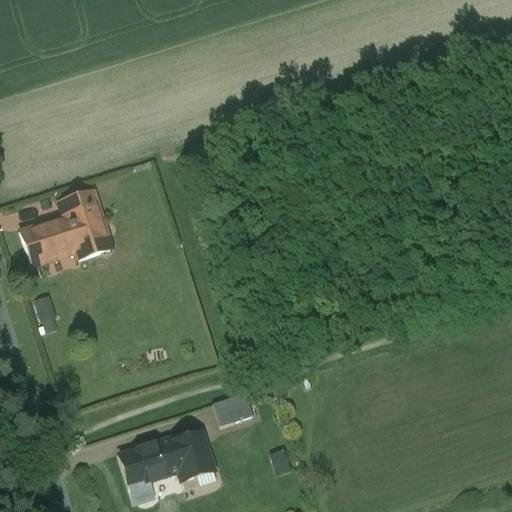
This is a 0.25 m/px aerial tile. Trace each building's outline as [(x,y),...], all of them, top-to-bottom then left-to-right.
[(91,196),(59,206),(64,221),(95,211),(91,196)] [(64,221),(19,235),(31,271),(76,257),(78,264),(100,257),(91,228),(100,225),(95,211),(64,221)] [(246,398),(233,402),(240,424),(253,420),(246,398)] [(233,402),(212,408),(219,431),(240,424),(233,402)] [(170,443),(119,460),(133,507),(153,501),(148,486),(178,476),(181,486),(199,480),(197,474),(210,470),(200,438),(171,447),(170,443)] [(279,478),(295,473),(289,452),(273,456),(279,478)]
